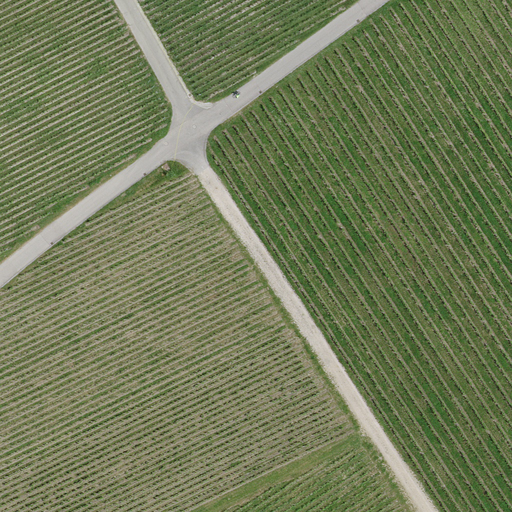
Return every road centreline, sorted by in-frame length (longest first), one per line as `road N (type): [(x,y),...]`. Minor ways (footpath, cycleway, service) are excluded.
road 1 (unclassified): [(0,281),(379,0)]
road 2 (track): [(187,140),(430,511)]
road 3 (track): [(126,0),(200,130)]
